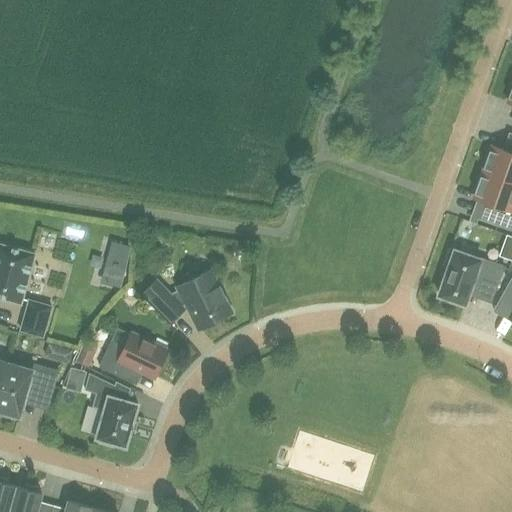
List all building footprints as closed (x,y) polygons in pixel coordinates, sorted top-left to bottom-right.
[(511,153),(493,147),(484,172),(511,182),(511,153)] [(511,182),(484,172),(474,200),(503,210),(498,226),(511,230),(511,182)] [(35,254),(0,243),(0,297),(21,303),(35,254)] [(480,259),(479,260),(455,251),(453,255),(450,254),(445,266),(449,267),(439,295),(442,296),(440,300),(452,304),(453,300),(464,304),(472,283),(494,291),(502,267),(480,259)] [(186,305),(199,329),(231,313),(209,270),(177,286),(179,289),(170,294),(156,280),(143,292),(172,321),(184,308),(182,307),(186,305)] [(511,279),(499,301),(511,307),(511,324),(511,325),(511,279)] [(52,306),(29,300),(21,330),(43,336),(52,306)] [(168,351),(131,333),(125,347),(121,347),(117,349),(114,356),(106,352),(99,366),(127,380),(132,369),(138,373),(143,371),(155,377),(168,351)] [(90,366),(98,347),(84,341),(76,360),(90,366)] [(0,391),(8,363),(0,360),(0,391)] [(34,363),(32,369),(8,363),(0,391),(0,410),(4,411),(3,415),(16,419),(17,415),(20,416),(26,394),(30,391),(31,388),(52,394),(59,370),(34,363)] [(112,396),(116,385),(90,372),(85,389),(96,393),(92,406),(105,410),(97,436),(96,438),(98,438),(99,438),(98,442),(113,446),(114,443),(124,445),(124,446),(126,446),(126,445),(130,430),(131,430),(134,420),(133,420),(138,405),(139,404),(137,403),(137,404),(112,396)] [(0,511),(8,511),(16,486),(10,484),(11,482),(9,479),(0,476),(0,511)] [(23,487),(16,486),(8,511),(35,511),(41,492),(38,492),(38,489),(37,487),(26,484),(24,485),(23,487)] [(92,511),(93,507),(68,500),(64,511),(92,511)]
